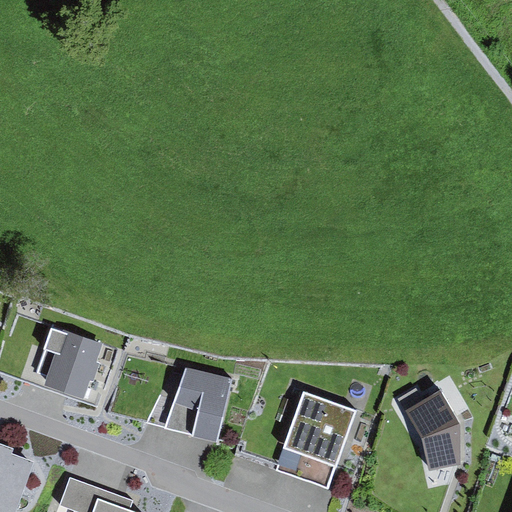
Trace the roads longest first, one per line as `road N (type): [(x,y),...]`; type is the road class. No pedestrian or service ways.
road 1 (residential): [(251,511),(0,408)]
road 2 (track): [(441,0),(511,100)]
